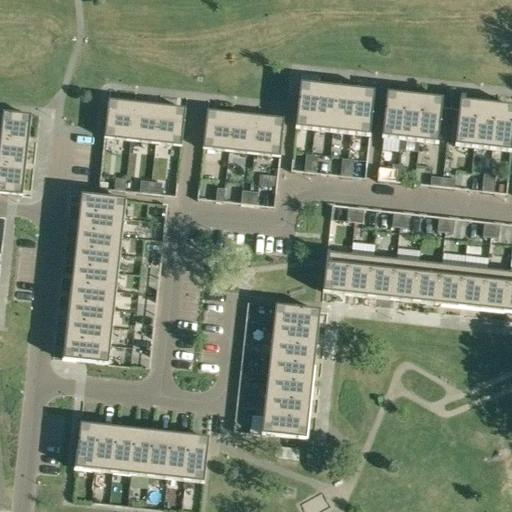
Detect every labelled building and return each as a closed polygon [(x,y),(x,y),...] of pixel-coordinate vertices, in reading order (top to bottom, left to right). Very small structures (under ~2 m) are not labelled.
[(295,130),(314,133),(319,89),(319,88),(300,85),(300,87),(295,130)] [(314,133),(333,134),(337,91),(337,89),(319,88),(319,89),(314,133)] [(337,89),(337,91),(333,134),(351,136),(355,93),(355,91),(337,89)] [(370,138),(374,95),(375,94),(355,91),(355,93),(351,136),(370,138)] [(382,140),(401,142),(406,98),(406,97),(387,95),(386,96),(382,140)] [(406,97),(406,98),(401,142),(419,144),(424,100),(424,99),(406,97)] [(438,146),(443,102),(443,101),(424,99),(424,100),(419,144),(438,146)] [(108,102),(108,103),(104,140),(130,143),(134,106),(134,105),(108,102)] [(455,148),(474,150),(479,106),(479,105),(460,103),(459,104),(455,148)] [(134,106),(130,143),(155,146),(159,109),(159,108),(134,105),(134,106)] [(479,105),(479,106),(474,150),(492,152),(497,108),(497,107),(479,105)] [(511,154),(511,145),(511,108),(497,107),(497,108),(492,152),(511,154)] [(185,110),(159,108),(159,109),(155,146),(181,149),(185,112),(185,110)] [(31,117),(30,117),(0,113),(0,141),(27,144),(28,144),(31,117)] [(229,154),(233,117),(233,115),(207,113),(207,114),(203,151),(229,154)] [(229,154),(254,156),(258,119),(258,118),(233,115),(233,117),(229,154)] [(258,118),(258,119),(254,156),(280,159),(284,122),(284,121),(258,118)] [(27,144),(0,141),(0,167),(24,170),(26,171),(28,144),(27,144)] [(24,170),(0,167),(0,195),(21,198),(23,198),(26,171),(24,170)] [(442,187),(443,179),(431,178),(430,186),(442,187)] [(455,180),(443,179),(442,187),(454,189),(455,180)] [(125,192),(126,181),(115,180),(114,191),(125,192)] [(150,194),(151,184),(140,182),(139,193),(150,194)] [(151,184),(150,194),(161,196),(162,185),(151,184)] [(223,204),(225,191),(217,190),(215,203),(223,204)] [(240,205),(248,206),(250,193),(242,193),(240,205)] [(258,194),(250,193),(248,206),(256,207),(258,194)] [(81,197),(79,216),(80,216),(124,221),(126,202),(82,197),(81,197)] [(354,224),(356,211),(348,211),(346,224),(354,224)] [(364,212),(356,211),(354,224),(362,225),(364,212)] [(400,229),(401,216),(393,215),(392,228),(400,229)] [(124,221),(80,216),(79,216),(77,234),(78,234),(122,239),(124,221)] [(409,217),(401,216),(400,229),(407,230),(409,217)] [(445,234),(446,221),(438,220),(437,233),(445,234)] [(454,222),(446,221),(445,234),(453,235),(454,222)] [(490,239),(492,226),(484,225),(482,238),(490,239)] [(500,227),(492,226),(490,239),(498,240),(500,227)] [(122,239),(78,234),(77,234),(75,252),(76,253),(120,257),(122,239)] [(75,252),(73,271),(74,271),(118,275),(120,257),(76,253),(75,252)] [(346,297),(346,296),(351,257),(327,255),(323,294),(323,295),(346,297)] [(373,260),(351,257),(346,296),(346,297),(369,300),(369,299),(373,260)] [(396,262),(373,260),(369,299),(369,300),(392,302),(392,301),(396,262)] [(392,301),(392,302),(414,305),(414,303),(419,264),(396,262),(392,301)] [(441,267),(419,264),(414,303),(414,305),(437,307),(437,306),(441,267)] [(460,310),(460,308),(464,269),(441,267),(437,306),(437,307),(460,310)] [(487,272),(464,269),(460,308),(460,310),(482,312),(482,311),(487,272)] [(71,289),(72,289),(116,293),(118,275),(74,271),(73,271),(71,289)] [(505,313),(509,274),(487,272),(482,311),(482,312),(505,315),(505,313)] [(70,307),(114,312),(116,293),(72,289),(71,289),(69,307),(70,307)] [(67,325),(69,325),(112,330),(114,312),(70,307),(69,307),(67,325)] [(275,308),(273,327),(317,332),(318,332),(320,313),(319,313),(275,308)] [(67,325),(65,343),(67,343),(110,348),(112,330),(69,325),(67,325)] [(318,332),(317,332),(273,327),(271,345),(315,350),(316,350),(318,332)] [(110,348),(67,343),(65,343),(63,362),(65,362),(108,367),(110,348)] [(313,368),(314,368),(316,350),(315,350),(271,345),(269,363),(313,368)] [(267,382),(311,386),(312,386),(314,368),(313,368),(269,363),(267,382)] [(310,404),(312,386),(311,386),(267,382),(265,400),(309,404),(310,404)] [(310,404),(309,404),(265,400),(263,418),(307,422),(308,423),(310,404)] [(261,437),(305,442),(306,442),(308,423),(307,422),(263,418),(261,437)] [(95,472),(99,429),(80,426),(75,470),(75,471),(94,474),(95,472)] [(95,472),(94,474),(113,476),(113,474),(117,431),(99,429),(95,472)] [(113,474),(113,476),(131,477),(131,476),(136,433),(117,431),(113,474)] [(154,435),(136,433),(131,476),(131,477),(149,479),(149,478),(154,435)] [(167,481),(167,480),(172,436),(154,435),(149,478),(149,479),(167,481)] [(190,438),(172,436),(167,480),(167,481),(185,483),(185,482),(190,438)] [(209,441),(190,438),(185,482),(185,483),(204,486),(204,484),(209,441)] [(299,450),(277,448),(275,459),(298,461),(299,450)]
